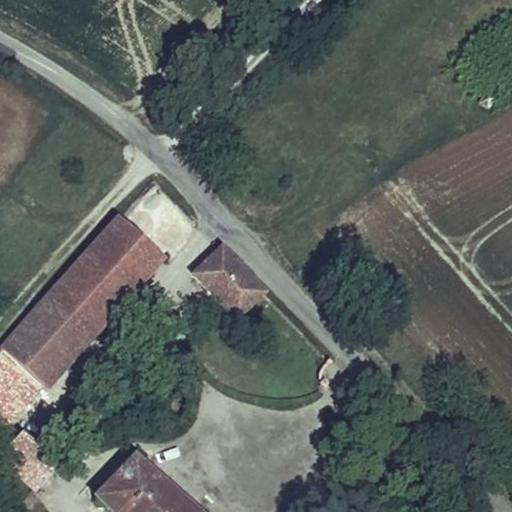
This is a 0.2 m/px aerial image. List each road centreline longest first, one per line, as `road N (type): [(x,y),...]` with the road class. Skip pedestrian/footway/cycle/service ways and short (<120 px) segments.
road 1 (tertiary): [(497,511),(165,157),(0,38)]
road 2 (track): [(0,312),(138,167),(165,157)]
